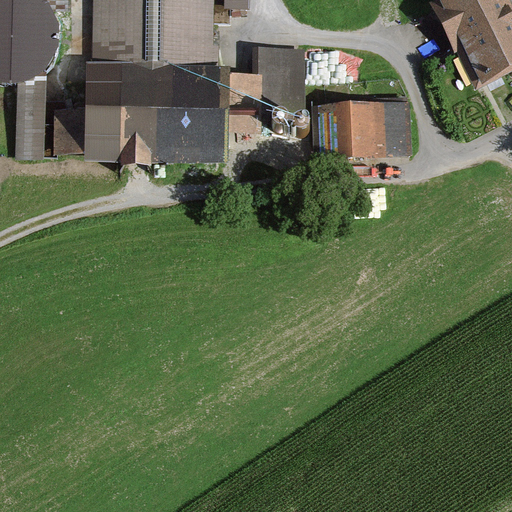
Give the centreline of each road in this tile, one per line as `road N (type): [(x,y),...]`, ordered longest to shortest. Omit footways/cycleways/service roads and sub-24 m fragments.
road 1 (track): [(0,239),(112,200),(387,181)]
road 2 (track): [(453,162),(387,32),(380,0)]
road 3 (track): [(511,138),(387,181)]
